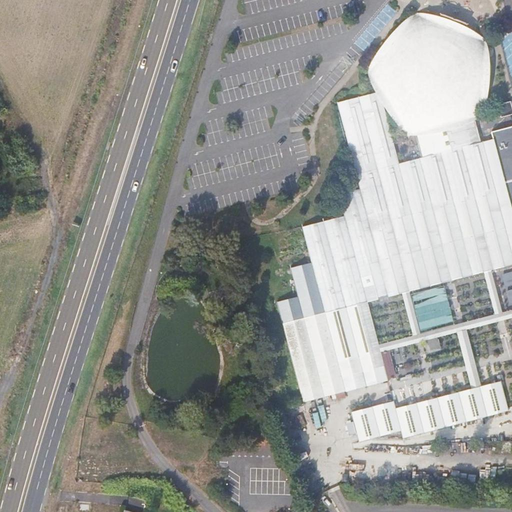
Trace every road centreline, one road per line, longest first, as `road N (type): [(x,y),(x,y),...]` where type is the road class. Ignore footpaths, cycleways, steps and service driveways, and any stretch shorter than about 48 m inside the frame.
road 1 (trunk): [(30,511),(189,0)]
road 2 (trunk): [(167,0),(9,511)]
